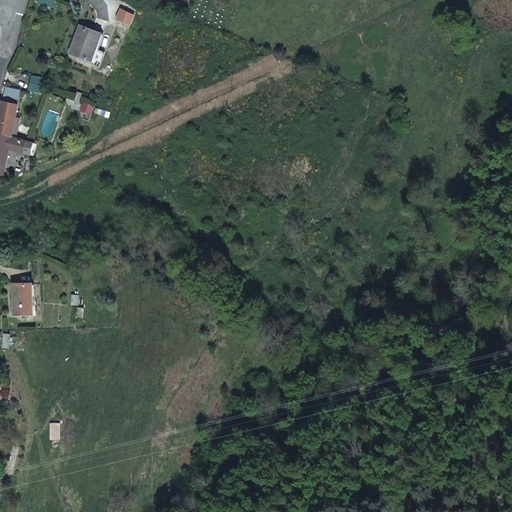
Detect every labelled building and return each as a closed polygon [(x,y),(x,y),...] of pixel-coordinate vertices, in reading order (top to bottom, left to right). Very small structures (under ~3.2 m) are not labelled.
[(122,8),(118,19),(135,25),(139,14),(122,8)] [(103,34),(82,27),(71,55),(91,63),(103,34)] [(44,94),(48,78),(34,74),(30,90),(44,94)] [(12,85),(7,85),(6,89),(8,89),(0,118),(0,134),(20,139),(19,142),(25,144),(28,134),(14,131),(15,128),(17,118),(23,93),(11,89),(12,85)] [(28,145),(25,144),(19,142),(20,139),(0,134),(0,166),(6,168),(12,143),(28,146),(28,145)] [(28,145),(28,146),(36,148),(38,137),(32,135),(28,145)] [(33,281),(13,281),(14,312),(33,312),(33,281)] [(74,294),(73,305),(81,305),(82,295),(74,294)] [(80,307),(79,317),(85,318),(87,308),(80,307)] [(50,423),(51,440),(63,439),(62,422),(50,423)]
